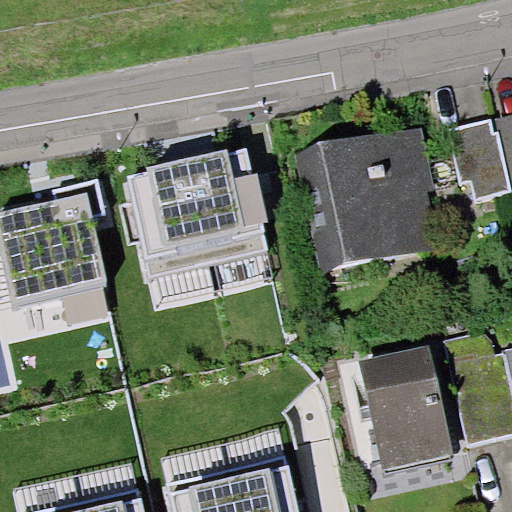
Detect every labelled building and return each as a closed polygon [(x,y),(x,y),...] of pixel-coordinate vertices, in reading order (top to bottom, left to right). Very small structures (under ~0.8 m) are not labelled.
[(482,201),(511,194),(511,122),(456,134),(467,186),(478,184),(482,201)] [(297,149),(323,271),(438,247),(425,186),(435,183),(423,123),(297,149)] [(224,151),(128,173),(135,204),(119,207),(128,246),(139,244),(147,278),(272,250),(255,172),(230,177),(224,151)] [(57,203),(0,216),(0,235),(16,305),(105,284),(90,219),(105,215),(97,181),(54,191),(57,203)] [(436,352),(368,366),(390,472),(459,458),(436,352)] [(511,384),(506,357),(456,367),(473,442),(511,433),(511,384)] [(297,511),(286,465),(168,495),(172,511),(297,511)] [(142,511),(139,496),(70,511),(142,511)]
